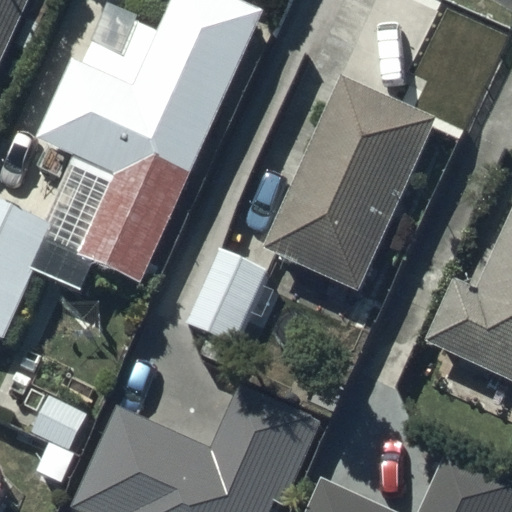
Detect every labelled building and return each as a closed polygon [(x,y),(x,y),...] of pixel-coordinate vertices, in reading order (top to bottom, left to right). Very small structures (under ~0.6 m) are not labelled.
[(51,227),(0,203),(0,343),(13,349),(57,252),(149,294),(276,15),(243,0),(181,0),(141,89),(81,62),(42,146),(80,163),(51,227)] [(0,0),(0,83),(39,0),(0,0)] [(442,123),(347,82),(271,254),(367,296),(442,123)] [(461,283),(432,346),(511,382),(511,228),(482,292),(461,283)] [(275,276),(223,253),(190,330),(242,352),(275,276)] [(214,452),(123,413),(80,511),(273,511),(278,503),(290,508),(326,426),(242,390),(214,452)] [(91,417),(52,400),(35,438),(75,455),(91,417)] [(511,511),(511,484),(454,456),(425,511),(392,511),(330,481),(315,511),(511,511)] [(7,472),(0,468),(0,511),(1,511),(11,492),(0,488),(7,472)]
